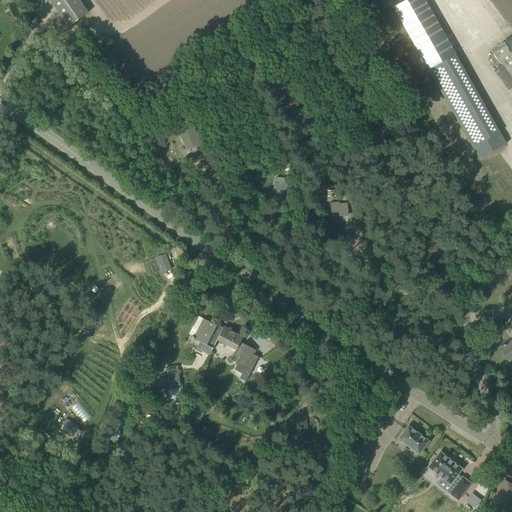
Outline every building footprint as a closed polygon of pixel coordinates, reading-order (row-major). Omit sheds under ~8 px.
[(78,0),(49,0),(68,27),(88,13),(78,0)] [(424,0),(405,0),(393,7),(429,70),(455,55),(424,0)] [(511,36),(493,51),(502,64),(494,71),(508,91),(511,88),(511,36)] [(506,144),(455,55),(429,70),(479,159),(506,144)] [(192,125),(179,131),(187,149),(200,144),(192,125)] [(286,189),(287,179),(275,178),(274,188),(286,189)] [(331,216),(348,215),(347,204),(339,204),(338,203),(331,203),(331,216)] [(165,255),(156,258),(162,273),(170,270),(165,255)] [(215,327),(216,325),(203,319),(193,338),(200,342),(197,348),(210,355),(213,348),(207,345),(215,327)] [(217,325),(216,325),(207,345),(213,348),(218,340),(236,349),(232,359),(238,362),(241,355),(250,359),(252,356),(255,350),(240,342),(243,337),(224,326),(221,331),(216,328),(217,325)] [(511,329),(510,330),(511,333),(511,340),(500,348),(508,361),(511,358),(511,329)] [(238,362),(235,369),(242,373),(239,378),(246,381),(259,357),(256,356),(256,357),(252,356),(251,359),(250,359),(241,355),(238,362)] [(178,372),(177,372),(176,366),(165,367),(166,374),(165,374),(167,388),(180,386),(178,372)] [(185,387),(169,389),(170,399),(186,397),(185,387)] [(86,417),(71,400),(66,404),(81,421),(86,417)] [(306,417),(293,420),(297,442),(311,439),(306,417)] [(78,427),(65,421),(60,431),(73,438),(78,427)] [(375,430),(360,426),(355,449),(363,451),(370,452),(375,430)] [(408,426),(398,439),(419,454),(429,441),(408,426)] [(355,449),(353,456),(361,458),(363,451),(355,449)] [(428,466),(428,467),(429,468),(429,467),(442,478),(449,484),(448,485),(453,489),(451,492),(449,494),(458,500),(471,483),(462,477),(461,478),(460,477),(457,475),(461,469),(461,470),(462,470),(462,469),(461,468),(441,452),(440,451),(439,452),(438,454),(429,466),(428,466)] [(389,479),(396,485),(403,475),(396,470),(389,479)] [(495,511),(500,511),(511,492),(511,485),(504,481),(488,508),(495,511)]
